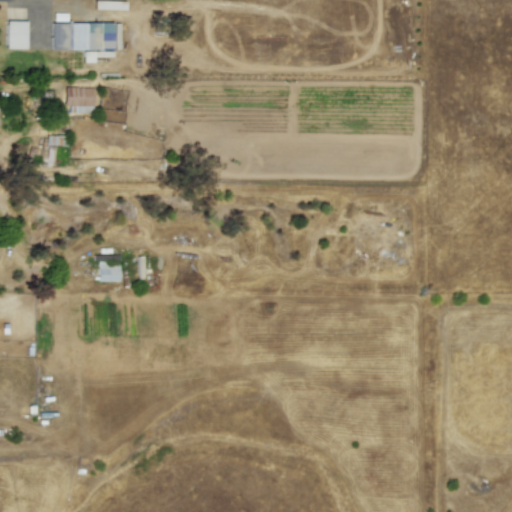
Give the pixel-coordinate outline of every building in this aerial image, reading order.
[(92,9),(122,9),(122,1),(93,1),(92,9)] [(25,21),(5,21),(4,48),(24,49),(25,21)] [(50,50),(110,49),(110,22),(50,23),(50,50)] [(93,62),(93,57),(109,56),(109,50),(82,51),(82,62),(93,62)] [(63,112),(90,113),(91,88),(64,87),(63,112)] [(116,256),(96,257),(96,281),(117,281),(116,256)]
